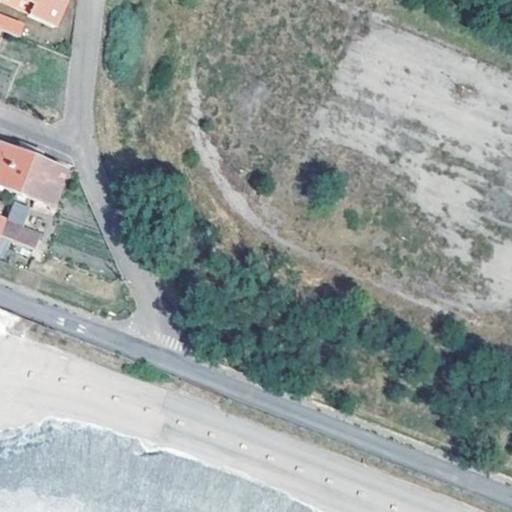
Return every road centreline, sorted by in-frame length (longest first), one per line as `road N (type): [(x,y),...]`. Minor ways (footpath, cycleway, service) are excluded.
road 1 (unclassified): [(511,493),(150,355)]
road 2 (unclassified): [(78,147),(97,202),(154,308),(158,337),(150,355)]
road 3 (unclassified): [(150,355),(0,296)]
road 4 (unclassified): [(98,0),(78,147)]
